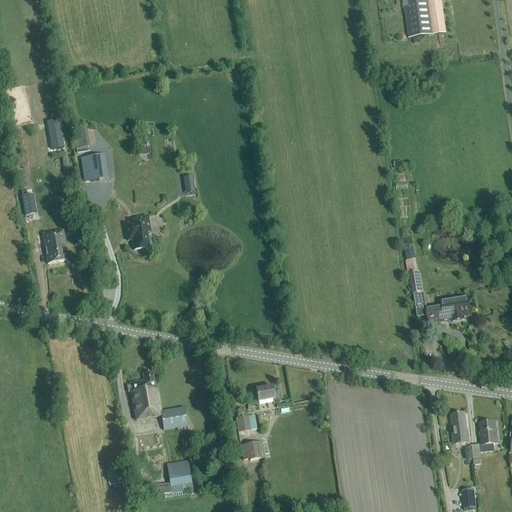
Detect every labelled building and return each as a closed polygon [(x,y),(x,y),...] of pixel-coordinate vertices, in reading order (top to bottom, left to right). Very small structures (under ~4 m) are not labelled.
[(397,40),(445,33),(440,0),(399,0),(391,1),(397,40)] [(63,142),(59,120),(49,122),(53,143),(51,144),(52,151),(64,149),(63,142)] [(95,156),(81,158),(85,182),(99,179),(95,156)] [(145,200),(160,198),(154,162),(139,164),(145,200)] [(397,192),(407,191),(407,184),(397,185),(397,192)] [(37,215),(33,195),(22,197),(25,217),(37,215)] [(124,224),(127,242),(132,242),(133,252),(137,251),(137,252),(149,250),(147,235),(151,234),(148,217),(135,219),(136,223),(124,224)] [(48,264),(68,260),(63,230),(42,234),(45,249),(46,249),(47,254),(46,255),(48,264)] [(415,260),(406,262),(408,275),(409,275),(417,274),(415,260)] [(409,275),(412,294),(422,293),(419,273),(417,274),(409,275)] [(424,295),(413,297),(417,319),(427,318),(429,324),(438,322),(440,321),(451,319),(452,322),(471,316),(468,299),(448,301),(450,305),(426,309),(424,295)] [(164,430),(187,426),(184,407),(160,411),(156,387),(154,387),(151,372),(142,374),(143,380),(129,383),(130,385),(127,386),(128,393),(131,392),(136,420),(161,416),(164,430)] [(273,404),(281,403),(279,392),(273,393),(272,388),(255,391),(257,403),(273,401),(273,404)] [(452,416),(454,433),(455,446),(468,445),(465,414),(452,416)] [(238,434),(251,432),(248,417),(235,420),(238,434)] [(493,445),(497,445),(495,424),(480,425),(482,447),(471,447),(473,466),(481,465),(480,454),(494,453),(493,445)] [(262,471),(259,460),(265,459),(262,443),(240,447),(243,461),(249,460),(249,462),(252,473),(262,471)] [(188,463),(167,464),(171,493),(191,491),(188,463)] [(476,510),(474,491),(462,492),(464,511),(476,510)]
